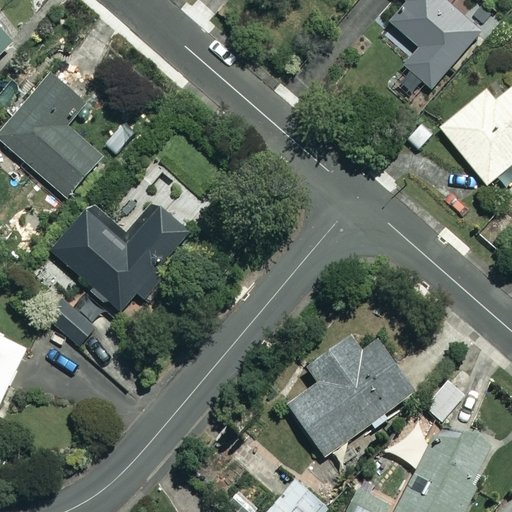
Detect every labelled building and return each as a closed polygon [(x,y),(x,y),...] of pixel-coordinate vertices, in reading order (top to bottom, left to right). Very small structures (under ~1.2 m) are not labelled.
[(390,76),(417,101),(481,35),(445,0),(402,0),(405,2),(387,20),(416,48),(390,76)] [(0,52),(11,41),(0,30),(0,52)] [(78,99),(52,76),(0,135),(0,141),(64,198),(101,156),(60,120),(78,99)] [(511,163),(511,85),(494,100),(485,89),(438,127),(485,185),(511,163)] [(119,312),(134,294),(148,306),(172,278),(159,266),(187,234),(155,205),(122,242),(85,209),(48,250),(119,312)] [(94,327),(65,302),(48,321),(78,346),(94,327)] [(0,393),(29,356),(0,333),(0,393)] [(358,352),(347,337),(305,368),(314,380),(284,403),(325,457),(414,391),(375,339),(358,352)] [(447,382),(425,408),(442,423),(465,396),(447,382)] [(443,431),(411,413),(389,452),(417,468),(392,511),(462,511),(497,450),(447,423),(443,431)] [(325,511),(328,509),(296,480),(266,511),(325,511)]
